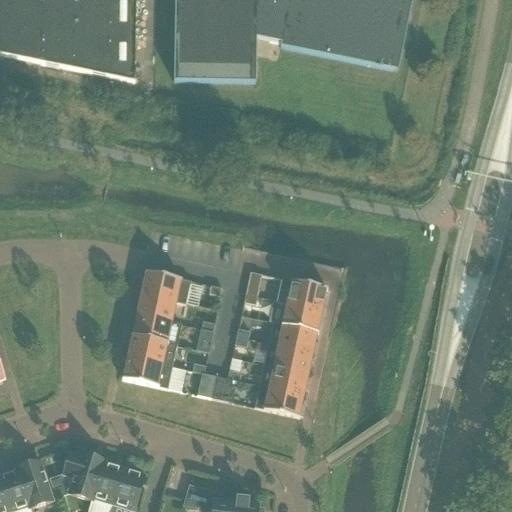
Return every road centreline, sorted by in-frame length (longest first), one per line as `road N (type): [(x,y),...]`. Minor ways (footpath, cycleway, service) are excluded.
road 1 (residential): [(299,511),(295,488),(277,468),(71,411)]
road 2 (secondary): [(447,363),(469,326),(499,232),(508,122)]
road 3 (secondary): [(508,122),(480,177),(447,363)]
road 4 (residential): [(71,411),(68,251)]
road 5 (secondary): [(415,511),(447,363)]
